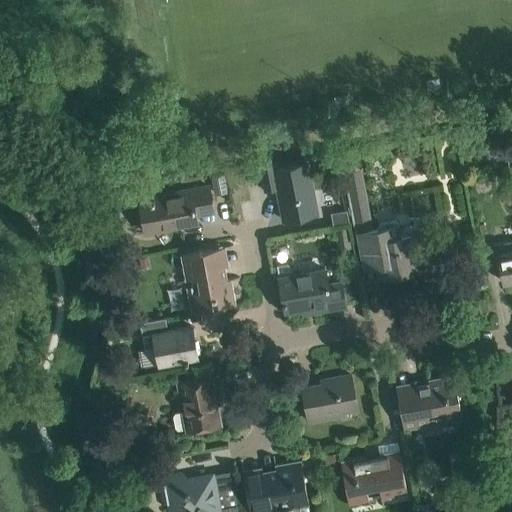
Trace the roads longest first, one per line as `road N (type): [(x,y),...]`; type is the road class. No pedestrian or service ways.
road 1 (residential): [(269,346),(398,326),(479,343),(511,338)]
road 2 (residential): [(232,454),(258,448),(269,346)]
